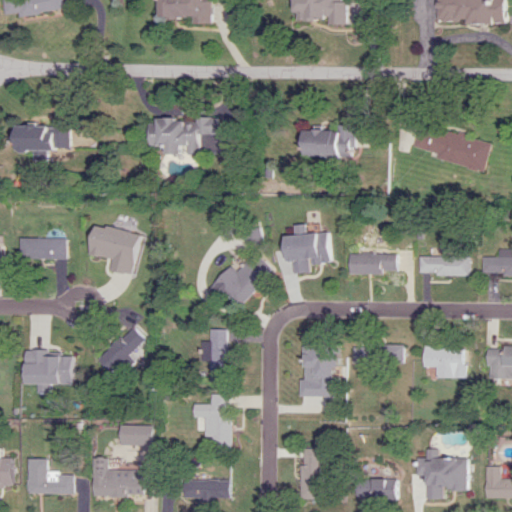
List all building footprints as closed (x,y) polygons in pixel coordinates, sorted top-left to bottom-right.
[(216,23),(216,0),(167,0),(167,17),(198,17),(197,23),(216,23)] [(349,23),(348,0),(344,0),(343,0),(297,0),(298,19),(332,19),(332,23),(349,23)] [(508,23),(508,0),(438,0),(438,19),(469,20),(469,23),(508,23)] [(218,116),(195,116),(195,118),(158,118),(158,122),(150,122),(150,144),(166,145),(166,153),(181,154),(181,145),(187,145),(187,154),(198,154),(199,133),(218,133),(218,116)] [(492,141),(421,123),(415,146),(433,150),(431,157),(485,170),(492,141)] [(69,148),(68,124),(19,125),(19,149),(69,148)] [(305,155),(353,156),(353,144),(366,144),(366,139),(361,139),(361,134),(358,134),(358,124),(341,124),(341,129),(306,129),(305,155)] [(142,234),(98,223),(91,253),(113,258),(111,269),(133,274),(142,234)] [(329,231),(308,233),(307,223),(295,224),(296,234),(286,235),(288,262),(294,261),(295,273),(313,271),(312,264),(332,262),(329,231)] [(68,237),(23,236),(22,257),(68,258),(68,237)] [(511,248),(498,248),(499,255),(483,255),(483,275),(511,274),(511,248)] [(231,265),(210,289),(220,298),(226,292),(240,305),(274,268),(256,252),(238,271),(231,265)] [(384,273),(385,270),(397,270),(398,253),(350,252),(350,273),(384,273)] [(470,273),(470,255),(419,255),(420,274),(470,273)] [(146,341),(131,325),(97,359),(111,374),(146,341)] [(230,328),(212,328),(211,340),(202,340),(202,360),(210,360),(210,382),(229,382),(230,328)] [(404,364),(404,343),(386,344),(387,365),(404,364)] [(301,395),(334,395),(334,388),(340,388),(340,375),(338,375),(338,345),(305,345),(305,379),(301,379),(301,395)] [(511,345),(489,345),(488,379),(511,378),(511,345)] [(354,347),(354,363),(377,362),(377,346),(354,347)] [(424,365),(437,365),(437,377),(465,376),(465,346),(424,346),(424,365)] [(72,355),(48,355),(48,349),(27,349),(27,383),(38,383),(38,392),(51,392),(51,383),(72,383),(72,355)] [(195,403),(195,429),(206,429),(206,442),(231,441),(231,393),(212,393),(212,403),(195,403)] [(152,444),(152,424),(120,424),(120,444),(152,444)] [(321,448),(303,448),(302,498),(320,498),(321,448)] [(470,457),(440,457),(440,448),(428,448),(428,457),(418,457),(418,475),(428,475),(429,498),(445,498),(445,489),(470,489),(470,457)] [(0,486),(12,486),(13,457),(0,456),(0,486)] [(94,495),(127,496),(127,493),(144,493),(144,469),(109,468),(109,456),(94,456),(94,495)] [(74,472),(48,472),(48,458),(28,458),(28,492),(74,493),(74,472)] [(503,465),(488,465),(487,498),(511,498),(511,477),(502,478),(503,465)] [(398,496),(398,478),(356,479),(357,497),(398,496)] [(231,498),(231,479),(185,479),(185,497),(231,498)]
